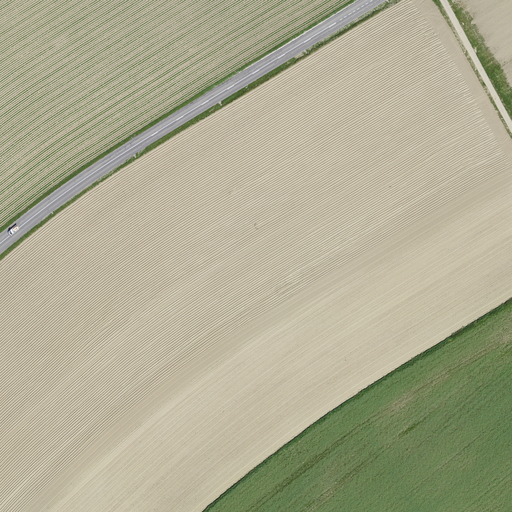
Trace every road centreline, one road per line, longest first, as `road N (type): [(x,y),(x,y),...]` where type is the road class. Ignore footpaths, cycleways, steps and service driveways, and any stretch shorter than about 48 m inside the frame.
road 1 (secondary): [(372,0),(131,147),(0,244)]
road 2 (track): [(443,0),(511,126)]
